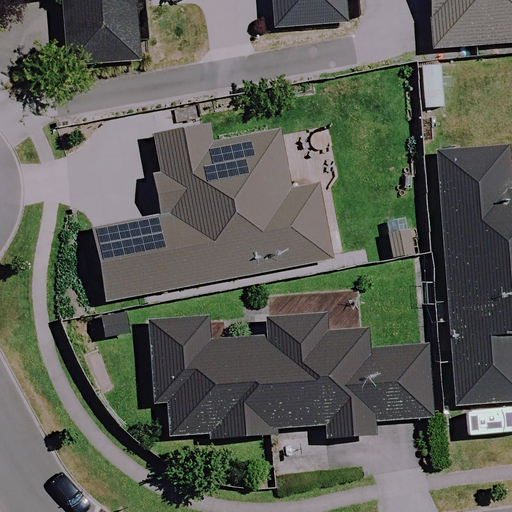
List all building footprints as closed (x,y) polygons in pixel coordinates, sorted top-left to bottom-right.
[(139,65),(134,0),(60,0),(65,70),(139,65)] [(347,28),(344,0),(272,0),(275,34),(347,28)] [(511,0),(429,0),(431,50),(511,47),(511,0)] [(291,196),(280,133),(213,145),(211,133),(152,144),(166,221),(95,234),(108,304),(332,264),(318,191),(291,196)] [(511,196),(510,196),(508,155),(437,159),(454,413),(511,409),(511,196)] [(323,338),(322,320),(267,323),(268,343),(207,347),(205,322),(146,326),(152,411),(165,410),(167,443),(324,433),(325,445),(370,442),(369,430),(430,426),(426,351),(365,355),(364,335),(323,338)]
